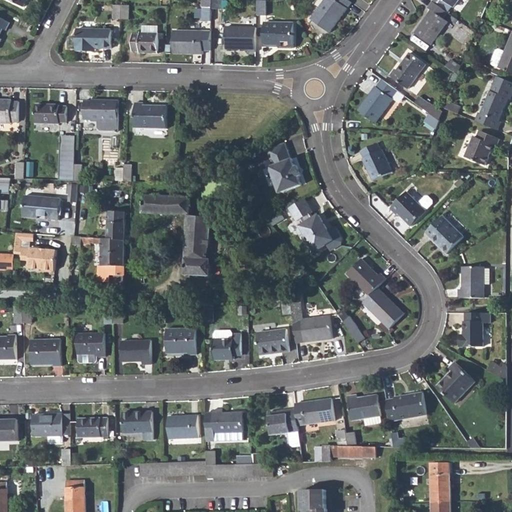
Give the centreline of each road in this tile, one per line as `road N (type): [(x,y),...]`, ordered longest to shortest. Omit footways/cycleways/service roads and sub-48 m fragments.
road 1 (residential): [(0,392),(257,382),(413,351),(433,317),(425,284),(339,193),(321,146),(317,105)]
road 2 (residential): [(367,511),(367,492),(344,476),(263,491),(143,496),(128,511)]
road 3 (residential): [(297,86),(37,73)]
road 4 (residential): [(0,293),(136,299)]
